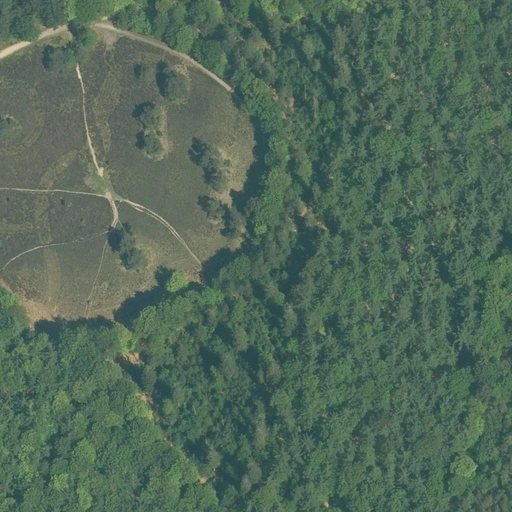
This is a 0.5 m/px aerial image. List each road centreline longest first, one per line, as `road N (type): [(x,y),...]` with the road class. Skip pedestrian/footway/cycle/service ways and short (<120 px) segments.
road 1 (track): [(511,9),(146,10),(71,24)]
road 2 (track): [(262,134),(249,108),(191,60),(71,24)]
road 3 (track): [(39,342),(58,364),(189,313),(219,292)]
road 4 (track): [(397,381),(365,309),(381,187)]
road 5 (track): [(58,364),(189,511)]
road 6 (track): [(0,295),(39,342),(0,465)]
road 7 (track): [(511,54),(412,132),(381,187)]
road 8 (track): [(219,292),(244,267),(267,219),(262,134)]
road 9 (track): [(511,197),(501,253),(511,324)]
